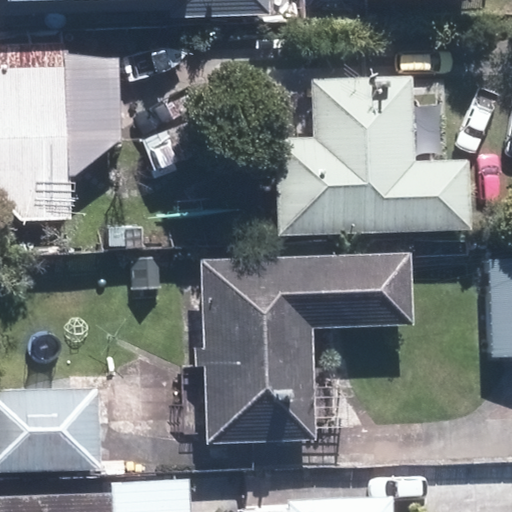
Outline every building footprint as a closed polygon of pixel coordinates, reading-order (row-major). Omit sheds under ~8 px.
[(0,0),(0,15),(266,6),(265,0),(0,0)] [(67,48),(0,48),(0,167),(68,167),(67,48)] [(409,81),(322,82),(322,141),(286,141),(287,219),(454,217),(453,162),(410,162),(409,81)] [(398,257),(208,259),(210,430),(307,429),(306,317),(398,316),(398,257)] [(511,257),(492,258),(493,343),(511,342),(511,257)] [(94,394),(0,394),(0,456),(94,455),(94,394)] [(107,511),(107,497),(11,498),(10,511),(107,511)]
